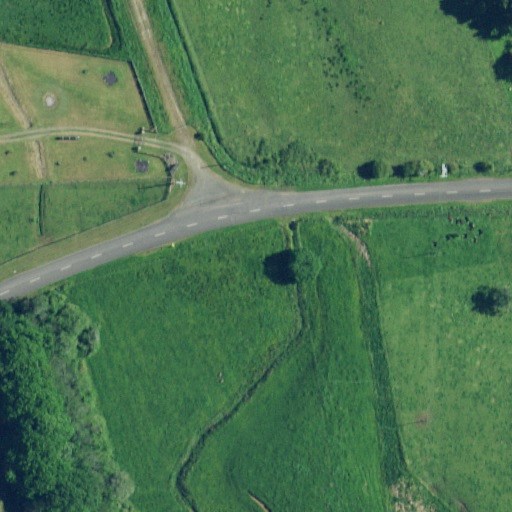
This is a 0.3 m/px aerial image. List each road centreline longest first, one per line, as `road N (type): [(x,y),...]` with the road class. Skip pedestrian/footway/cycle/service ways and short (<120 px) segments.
road 1 (unclassified): [(0,295),(213,216),(348,199),(511,194)]
road 2 (track): [(213,216),(136,0)]
